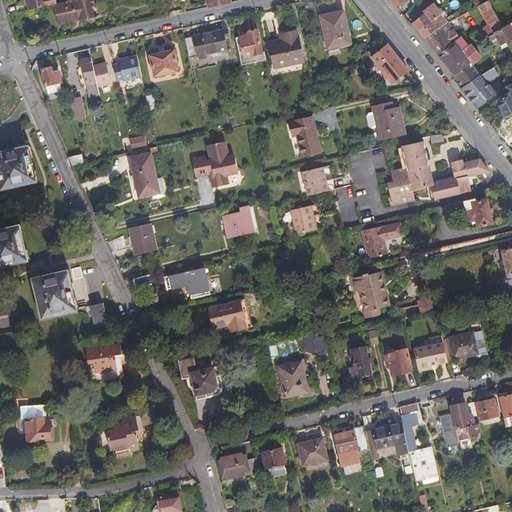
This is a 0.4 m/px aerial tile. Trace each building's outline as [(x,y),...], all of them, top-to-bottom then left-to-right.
[(51,5),(53,4),(52,0),(21,0),(20,0),(22,11),(51,5)] [(73,0),(53,4),(51,5),(53,15),(56,17),(57,25),(67,23),(73,22),(75,19),(82,17),(85,20),(95,17),(91,0),(73,0)] [(387,0),(390,3),(394,9),(404,2),(402,0),(387,0)] [(511,12),(504,0),(492,0),(485,4),(490,12),(480,18),(486,29),(481,32),(485,38),(489,36),(511,22),(511,12)] [(490,12),(485,4),(475,10),(480,18),(490,12)] [(422,13),(408,24),(419,39),(446,25),(430,5),(421,12),(422,13)] [(341,27),(338,11),(315,16),(322,48),(345,44),(341,27)] [(511,22),(489,36),(485,38),(490,47),(494,43),(497,48),(503,44),(508,52),(511,50),(511,22)] [(446,25),(419,39),(427,48),(434,57),(456,37),(446,25)] [(204,35),(184,40),(189,60),(227,51),(224,40),(228,39),(225,30),(204,35)] [(235,39),(240,58),(261,53),(256,31),(248,33),(248,36),(235,39)] [(301,63),(294,32),(277,35),(278,40),(267,43),(272,69),(301,63)] [(447,79),(455,88),(475,76),(466,64),(476,57),(467,45),(465,46),(463,43),(458,37),(456,37),(434,57),(447,74),(449,77),(447,79)] [(392,58),(382,46),(367,59),(388,83),(403,71),(392,58)] [(159,54),(149,56),(154,76),(176,71),(171,51),(159,54)] [(261,53),(240,58),(241,65),(266,59),(264,52),(261,53)] [(121,80),(121,82),(139,77),(134,56),(124,59),(116,61),(117,65),(121,80)] [(80,62),(87,91),(97,89),(91,66),(89,60),(85,61),(80,62)] [(91,66),(97,89),(109,86),(103,64),(98,65),(91,66)] [(115,82),(121,80),(117,65),(111,66),(115,82)] [(44,69),(40,70),(44,87),(45,86),(47,94),(59,92),(57,84),(58,84),(56,72),(50,73),(49,68),(44,69)] [(492,75),(488,68),(475,76),(455,88),(471,108),(490,95),(483,86),(482,86),(480,84),(492,75)] [(499,110),(503,117),(511,111),(511,82),(501,89),(504,95),(493,101),(499,110)] [(78,99),(68,101),(73,120),(82,118),(78,99)] [(387,104),(368,108),(369,114),(373,129),(376,142),(401,137),(398,122),(394,108),(388,110),(387,104)] [(373,129),(369,114),(364,115),(362,118),(364,128),(367,130),(373,129)] [(295,136),(300,157),(317,152),(313,137),(308,118),(286,124),(290,138),(295,136)] [(440,134),(426,137),(428,145),(442,141),(440,134)] [(143,137),(127,140),(130,153),(145,149),(143,137)] [(464,178),(486,173),(475,160),(459,164),(458,161),(446,163),(449,179),(429,183),(425,166),(420,142),(393,148),(399,169),(387,172),(389,183),(383,184),(389,206),(411,200),(408,191),(427,187),(430,201),(467,192),(464,178)] [(119,145),(109,147),(111,156),(121,153),(119,145)] [(212,175),(215,175),(218,188),(227,186),(225,178),(234,176),(236,172),(233,157),(229,154),(227,155),(226,150),(221,145),(211,147),(208,153),(210,162),(205,163),(204,158),(191,161),(194,179),(206,176),(212,175)] [(14,151),(0,154),(0,188),(1,191),(36,182),(27,148),(14,151)] [(148,154),(128,158),(132,177),(137,197),(150,194),(156,192),(153,179),(148,154)] [(79,156),(66,159),(70,167),(81,164),(79,156)] [(325,177),(323,168),(297,173),(302,197),(322,193),(319,178),(325,177)] [(158,178),(153,179),(156,192),(150,194),(151,199),(163,196),(158,178)] [(484,211),(482,201),(468,204),(470,211),(463,212),(465,223),(472,221),(473,227),(487,224),(484,211)] [(453,218),(450,204),(435,208),(439,222),(453,218)] [(314,216),(312,206),(286,212),(291,235),(311,230),(308,218),(314,216)] [(240,213),(223,217),(226,230),(227,238),(254,232),(248,207),(239,209),(240,213)] [(149,224),(129,228),(131,239),(134,256),(155,252),(149,224)] [(398,237),(395,224),(358,233),(364,258),(384,254),(381,241),(398,237)] [(17,228),(0,231),(0,267),(25,262),(20,238),(17,228)] [(501,275),(503,287),(511,285),(511,248),(498,252),(503,275),(501,275)] [(30,279),(39,319),(87,308),(82,288),(78,269),(30,279)] [(191,299),(208,295),(202,269),(163,278),(164,284),(166,290),(187,285),(191,299)] [(378,318),(376,311),(387,309),(385,301),(378,274),(348,281),(351,295),(356,294),(363,321),(378,318)] [(147,276),(131,280),(133,289),(149,286),(147,276)] [(477,288),(476,282),(456,287),(457,296),(482,291),(481,287),(477,288)] [(10,301),(0,303),(0,316),(13,314),(10,301)] [(239,302),(235,303),(240,320),(244,319),(239,302)] [(235,303),(205,311),(208,320),(210,329),(228,325),(229,332),(246,328),(244,319),(240,320),(235,303)] [(100,306),(87,308),(91,326),(104,323),(100,306)] [(375,343),(372,330),(364,332),(367,345),(375,343)] [(0,348),(19,345),(17,331),(0,334),(0,348)] [(478,332),(469,334),(474,356),(466,357),(467,361),(484,357),(478,332)] [(469,334),(445,339),(450,361),(454,360),(454,361),(460,360),(460,359),(463,358),(466,357),(474,356),(469,334)] [(312,337),(311,336),(298,338),(301,353),(315,356),(327,353),(323,335),(312,337)] [(445,339),(439,341),(443,359),(444,362),(450,361),(445,339)] [(443,359),(439,341),(410,347),(415,368),(423,366),(423,363),(426,362),(435,360),(443,359)] [(110,362),(110,358),(120,357),(118,345),(83,350),(85,365),(90,364),(92,376),(116,372),(115,365),(114,362),(110,362)] [(357,376),(358,377),(361,377),(365,376),(364,375),(368,374),(361,347),(347,350),(351,368),(347,369),(349,378),(357,376)] [(387,368),(389,377),(399,375),(409,373),(404,350),(384,354),(385,357),(382,358),(384,369),(387,368)] [(191,361),(179,363),(182,379),(190,378),(195,401),(207,398),(214,397),(219,392),(221,388),(218,375),(212,376),(210,368),(193,372),(191,361)] [(305,387),(299,361),(276,366),(283,397),(293,394),(302,393),(301,388),(305,387)] [(500,395),(504,416),(511,413),(511,394),(508,395),(508,393),(500,395)] [(499,415),(495,398),(487,400),(477,403),(481,419),(499,415)] [(473,416),(478,415),(475,402),(469,404),(472,415),(470,416),(466,403),(459,404),(451,406),(453,414),(459,441),(471,439),(470,434),(479,432),(477,424),(475,424),(473,416)] [(419,403),(401,407),(406,427),(404,427),(410,451),(418,449),(414,436),(412,426),(419,425),(417,413),(421,412),(419,403)] [(45,407),(20,408),(20,419),(23,419),(24,432),(24,440),(34,440),(34,439),(39,439),(46,438),(46,436),(49,436),(49,427),(46,427),(45,407)] [(449,445),(459,443),(459,441),(453,414),(442,416),(449,445)] [(362,416),(353,418),(355,427),(363,425),(363,416),(362,416)] [(136,418),(133,419),(136,432),(132,433),(133,437),(134,436),(140,435),(136,418)] [(133,419),(119,422),(119,425),(110,427),(111,432),(104,433),(108,450),(112,449),(114,459),(128,456),(127,452),(137,450),(136,443),(134,436),(133,437),(132,433),(136,432),(133,419)] [(388,428),(373,432),(378,450),(397,446),(399,456),(410,453),(410,451),(404,427),(403,424),(388,428)] [(363,425),(355,427),(352,428),(353,431),(348,432),(336,435),(341,454),(357,450),(358,453),(369,450),(363,425)] [(373,432),(367,433),(373,461),(380,459),(378,450),(373,432)] [(315,441),(304,443),(310,467),(329,462),(324,438),(315,441)] [(267,468),(269,468),(275,466),(276,469),(286,467),(285,464),(287,463),(283,446),(263,451),(267,468)] [(418,449),(410,451),(410,453),(411,458),(416,481),(439,475),(432,446),(418,449)] [(234,455),(216,459),(220,479),(261,470),(258,458),(248,460),(246,452),(234,455)] [(275,466),(269,468),(271,476),(287,472),(286,467),(276,469),(275,466)] [(179,490),(196,487),(189,480),(177,483),(179,490)] [(165,496),(156,498),(158,505),(159,511),(178,511),(175,494),(165,496)]
